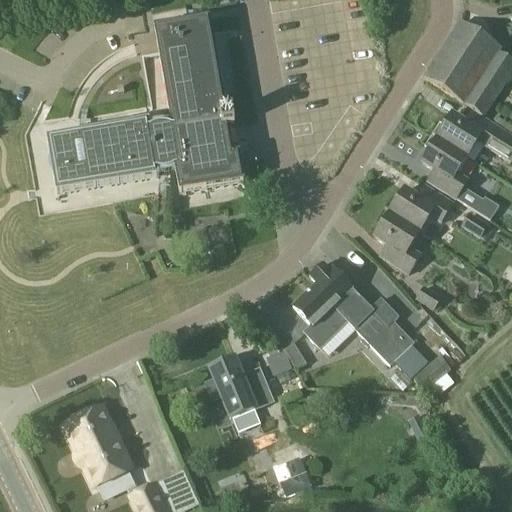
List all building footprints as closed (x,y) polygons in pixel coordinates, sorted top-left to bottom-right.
[(244,186),(239,156),(232,157),(228,129),(233,128),(231,116),(224,118),(209,20),(154,30),(171,129),(166,127),(161,127),(156,127),(152,128),(149,130),(148,125),(46,143),(56,198),(157,180),(157,177),(161,178),(170,176),(174,174),(179,197),(244,186)] [(424,81),(477,116),(483,120),(511,74),(511,61),(499,53),(501,49),(461,23),(424,81)] [(449,147),(469,160),(477,147),(510,167),(511,166),(511,137),(483,120),(477,116),(470,127),(452,115),(444,129),(439,126),(432,137),(449,147)] [(458,176),(469,160),(449,147),(432,137),(423,151),(428,154),(421,164),(439,175),(433,186),(456,201),(468,183),(458,176)] [(391,202),(385,212),(421,235),(432,218),(441,225),(453,206),(429,191),(422,202),(405,190),(396,205),(391,202)] [(411,251),(421,235),(385,212),(376,226),(381,228),(374,239),(392,250),(385,262),(408,276),(421,257),(411,251)] [(470,214),(461,228),(481,240),(489,226),(470,214)] [(331,310),(346,324),(353,332),(373,311),(333,271),(330,274),(323,267),(310,280),(316,286),(335,305),(331,310)] [(319,351),(346,324),(331,310),(335,305),(316,286),(293,310),(312,329),(305,336),(319,351)] [(414,303),(419,306),(433,315),(442,301),(423,289),(414,303)] [(373,311),(353,332),(362,341),(360,343),(366,350),(368,347),(389,368),(397,361),(402,367),(411,381),(423,396),(451,374),(439,358),(424,370),(413,356),(414,355),(412,352),(415,349),(395,328),(400,324),(381,303),(373,311)] [(293,348),(284,353),(296,373),(305,368),(293,348)] [(235,360),(210,370),(215,383),(207,386),(214,402),(222,399),(231,421),(257,411),(256,410),(273,403),(262,378),(246,385),(235,360)] [(64,428),(94,490),(131,472),(101,410),(64,428)] [(419,419),(408,425),(418,446),(430,441),(419,419)] [(165,511),(154,486),(126,499),(132,511),(165,511)]
